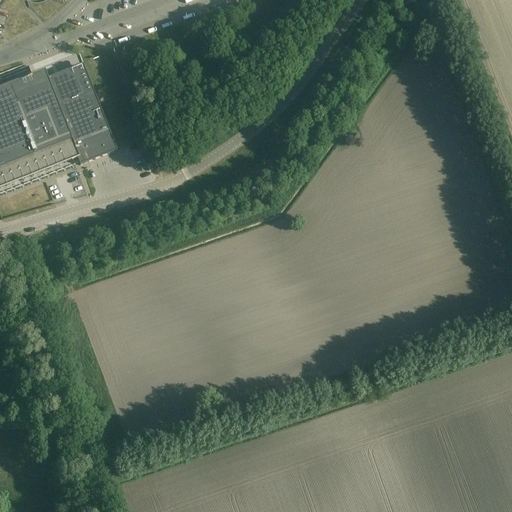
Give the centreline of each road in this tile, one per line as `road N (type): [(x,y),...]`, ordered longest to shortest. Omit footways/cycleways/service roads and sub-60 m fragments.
road 1 (unclassified): [(0,233),(189,175),(239,145),(355,0)]
road 2 (track): [(101,511),(9,231)]
